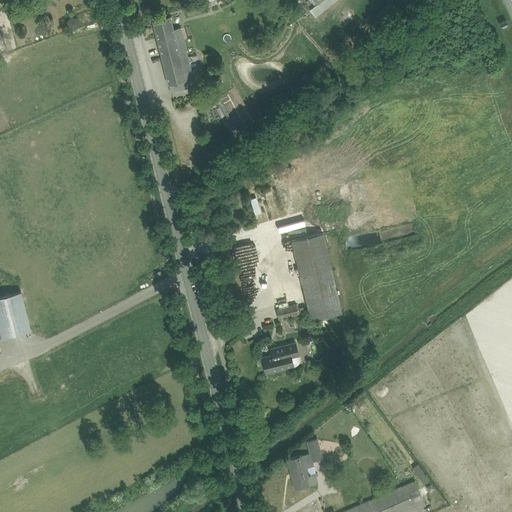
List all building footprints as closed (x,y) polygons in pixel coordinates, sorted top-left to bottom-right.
[(170,16),(153,20),(169,84),(171,92),(188,87),(186,81),(193,79),(180,27),(173,29),(170,16)] [(290,237),(307,318),(340,311),(323,231),(290,237)] [(0,338),(31,330),(21,291),(0,296),(0,338)] [(277,317),(299,314),(297,303),(276,306),(277,317)] [(291,357),(299,355),(295,342),(271,348),(271,349),(274,348),(275,353),(274,353),(273,355),(262,357),(266,373),(294,366),(291,357)] [(398,367),(380,383),(386,391),(405,375),(398,367)] [(258,422),(251,428),(256,434),(263,428),(258,422)] [(323,459),(318,439),(308,441),(310,452),(287,458),(291,475),(295,488),(319,482),(313,461),(323,459)] [(418,464),(412,468),(424,484),(430,479),(418,464)] [(342,511),(409,511),(426,505),(415,481),(402,486),(342,511)]
